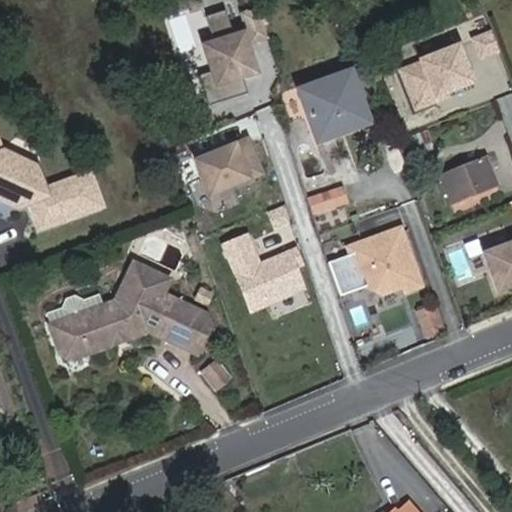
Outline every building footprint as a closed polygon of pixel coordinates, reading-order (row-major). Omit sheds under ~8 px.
[(237,0),(235,0),(221,4),(223,12),(240,7),(237,0)] [(258,17),(217,31),(235,88),(276,75),(258,17)] [(482,62),(503,54),(494,32),(473,40),(482,62)] [(466,50),(405,76),(420,113),(482,88),(466,50)] [(353,73),(301,91),(318,142),(370,125),(353,73)] [(253,141),(198,163),(214,201),(269,179),(253,141)] [(0,142),(0,194),(21,202),(37,196),(46,221),(105,199),(93,167),(51,182),(43,159),(5,149),(2,150),(0,142)] [(441,178),(453,209),(499,190),(487,161),(441,178)] [(340,189),(320,196),(325,210),(344,205),(340,189)] [(320,196),(310,200),(314,214),(325,210),(320,196)] [(423,289),(402,230),(349,249),(355,268),(331,276),(339,300),(369,290),(382,296),(404,289),(406,295),(423,289)] [(225,246),(251,312),(304,291),(295,269),(302,267),(296,252),(259,267),(247,237),(225,246)] [(511,247),(485,257),(501,298),(511,293),(511,247)] [(170,275),(134,259),(115,297),(104,301),(50,320),(62,355),(73,359),(151,330),(196,351),(209,321),(205,310),(163,291),(170,275)] [(47,310),(50,320),(104,301),(100,290),(84,296),(75,292),(66,295),(62,304),(47,310)] [(436,307),(417,314),(428,344),(447,337),(436,307)] [(214,365),(206,373),(220,386),(227,379),(214,365)] [(71,475),(83,466),(69,448),(57,457),(71,475)]
